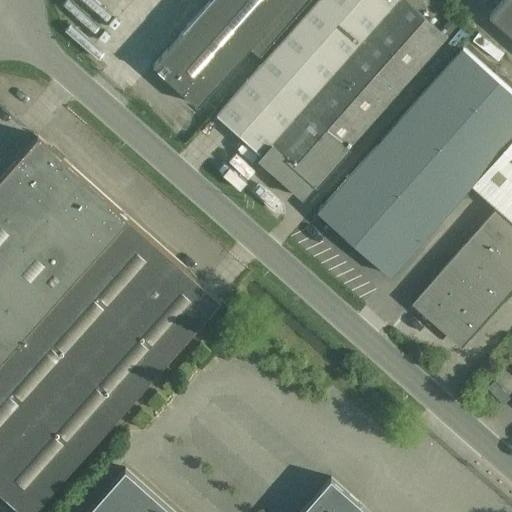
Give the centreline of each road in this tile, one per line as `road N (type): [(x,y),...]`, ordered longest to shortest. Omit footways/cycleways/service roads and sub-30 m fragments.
road 1 (unclassified): [(511,467),(2,16)]
road 2 (unknown): [(66,511),(99,471),(141,438),(186,413),(234,404),(307,419),(432,511)]
